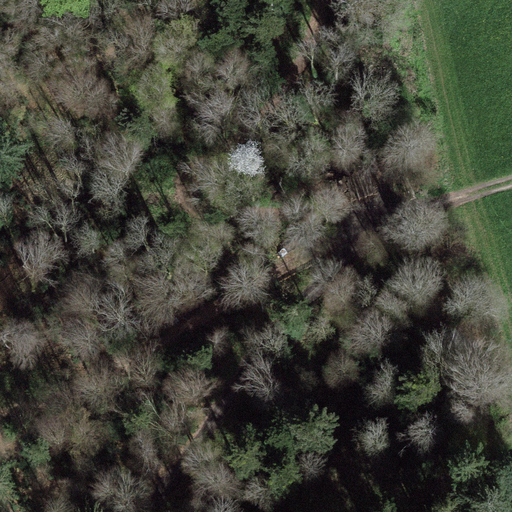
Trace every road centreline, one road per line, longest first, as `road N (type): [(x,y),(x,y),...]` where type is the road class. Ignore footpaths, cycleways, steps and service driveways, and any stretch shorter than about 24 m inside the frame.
road 1 (track): [(0,414),(81,389),(390,216),(278,330),(150,511)]
road 2 (track): [(451,200),(390,216),(231,208),(189,198),(185,186),(197,169),(263,117),(292,77),(325,0)]
road 3 (track): [(368,511),(511,449)]
